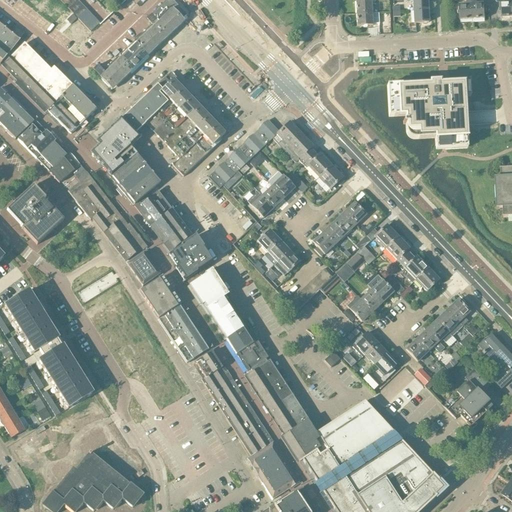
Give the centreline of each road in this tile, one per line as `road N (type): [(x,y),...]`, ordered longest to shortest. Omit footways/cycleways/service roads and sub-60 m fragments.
road 1 (residential): [(213,511),(247,489),(247,478),(108,252)]
road 2 (residential): [(176,191),(316,412),(365,394)]
road 3 (residential): [(161,511),(156,467),(122,412),(122,385),(59,283)]
road 4 (residential): [(153,0),(73,72),(0,8)]
road 5 (residential): [(385,395),(414,368),(390,343),(467,273)]
road 6 (residential): [(284,294),(314,263),(296,238),(370,171)]
road 7 (residential): [(289,85),(176,191)]
road 8 (residential): [(473,39),(332,46)]
road 9 (tertiary): [(467,273),(370,171)]
road 10 (residential): [(466,490),(365,394)]
